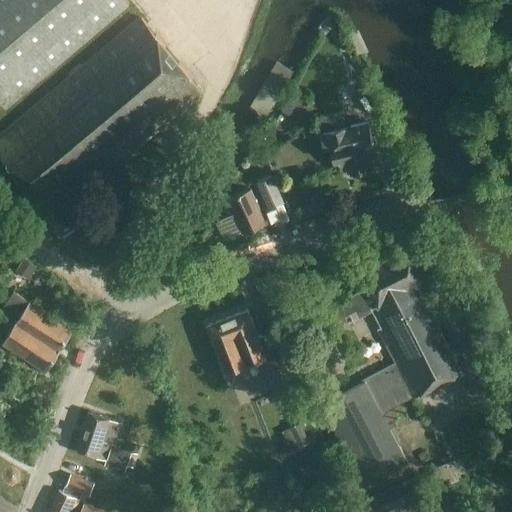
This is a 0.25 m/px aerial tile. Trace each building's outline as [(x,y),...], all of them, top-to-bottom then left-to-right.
[(124,0),(0,0),(0,101),(6,108),(128,4),(124,0)] [(86,190),(203,93),(141,19),(0,137),(0,155),(63,232),(83,215),(70,199),(84,187),(86,190)] [(367,158),(375,157),(367,122),(345,127),(342,111),(317,118),(321,133),(320,133),(324,151),(331,149),(334,162),(339,161),(341,169),(349,167),(350,173),(370,169),(367,158)] [(268,209),(282,203),(271,177),(257,183),(268,209)] [(244,234),(265,223),(250,189),(228,199),(231,207),(224,210),(236,235),(243,232),(244,234)] [(421,283),(427,280),(409,246),(361,271),(369,288),(363,291),(357,292),(346,298),(343,299),(339,299),(337,297),(331,312),(343,317),(345,316),(370,304),(383,329),(378,331),(395,361),(363,379),(364,381),(324,402),(364,485),(408,462),(383,413),(414,396),(415,398),(462,373),(426,305),(431,302),(421,283)] [(22,258),(15,272),(28,279),(36,266),(22,258)] [(44,372),(71,329),(13,290),(0,309),(0,329),(8,334),(2,343),(44,372)] [(271,397),(294,388),(272,332),(258,337),(247,310),(208,325),(226,371),(257,360),(271,397)] [(132,468),(137,454),(111,446),(112,443),(113,444),(120,422),(88,411),(75,450),(107,460),(106,464),(125,470),(126,466),(132,468)] [(300,423),(289,428),(298,447),(309,442),(300,423)] [(90,496),(94,484),(70,475),(66,486),(65,486),(63,492),(59,490),(48,511),(73,511),(82,494),(90,496)] [(356,493),(350,496),(353,503),(360,500),(356,493)] [(416,511),(408,495),(377,509),(378,511),(416,511)]
